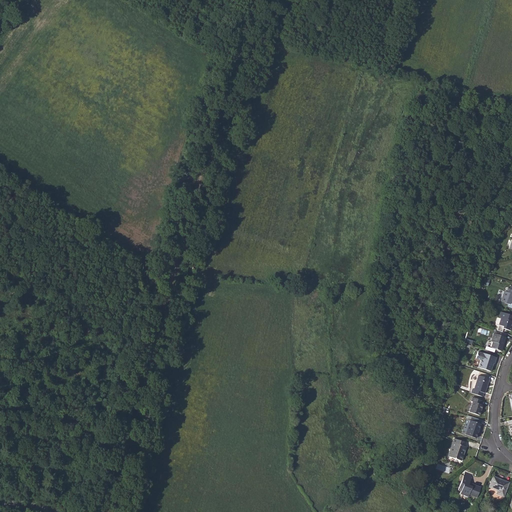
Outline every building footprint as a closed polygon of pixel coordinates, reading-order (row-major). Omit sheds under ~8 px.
[(502,328),(510,331),(511,325),(511,323),(511,324),(511,321),(511,315),(500,312),(498,317),(501,318),(498,325),(496,330),(501,332),(502,328)] [(501,351),(505,337),(506,333),(501,332),(496,330),(495,334),(494,333),(491,342),(492,342),(491,348),(501,351)] [(478,367),(490,371),(492,364),(494,364),(496,358),(483,353),(482,353),(477,352),(475,358),(480,360),(478,367)] [(473,389),(484,393),(489,379),(478,375),(473,389)] [(469,412),(479,415),(482,405),(481,404),(482,401),(472,397),(470,401),(472,401),(469,412)] [(471,416),(469,420),(466,430),(465,434),(475,438),(480,426),(479,426),(481,420),(471,416)] [(465,434),(466,430),(469,420),(466,419),(462,429),(461,433),(465,434)] [(448,456),(461,461),(463,454),(462,454),(465,446),(464,446),(465,443),(454,439),(448,456)] [(480,487),(473,484),(472,486),(468,485),(469,483),(472,475),(465,472),(458,490),(461,491),(460,494),(468,497),(469,494),(476,497),(480,487)] [(494,495),(502,498),(508,483),(491,477),(487,488),(496,491),(494,495)]
